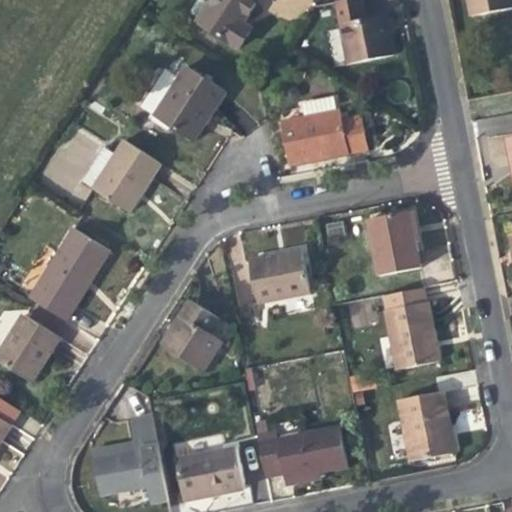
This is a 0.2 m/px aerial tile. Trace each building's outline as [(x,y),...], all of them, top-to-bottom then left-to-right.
[(258,0),(212,0),(198,23),(239,50),(252,29),(243,24),(257,3),(258,0)] [(360,0),(350,0),(336,3),(349,66),(396,57),(392,37),(389,38),(387,29),(384,14),(365,18),(360,0)] [(511,0),(466,0),(470,17),(511,8),(511,0)] [(210,119),(227,93),(188,68),(155,117),(194,143),(210,119)] [(302,104),(305,119),(337,113),(334,98),(302,104)] [(330,158),(368,151),(361,115),(341,119),(340,112),(337,113),(305,119),(282,123),(290,166),(330,158)] [(125,141),(116,155),(104,173),(93,190),(129,214),(141,197),(137,194),(140,189),(158,162),(125,141)] [(93,165),(104,173),(116,155),(104,147),(93,165)] [(379,277),(420,269),(414,238),(409,213),(368,221),(379,277)] [(29,298),(60,318),(88,274),(94,278),(111,253),(74,229),(29,298)] [(257,304),(310,294),(302,253),(275,258),(249,263),(257,304)] [(90,285),(94,278),(88,274),(60,318),(66,322),(90,285)] [(203,372),(222,343),(211,335),(220,321),(190,302),(175,325),(161,346),(203,372)] [(397,371),(440,363),(434,332),(428,303),(385,311),(397,371)] [(0,351),(0,362),(25,379),(31,369),(38,374),(50,355),(61,339),(24,315),(0,351)] [(32,383),(38,374),(31,369),(25,379),(32,383)] [(411,463),(455,454),(448,420),(443,393),(399,401),(411,463)] [(0,399),(0,417),(12,425),(20,412),(0,399)] [(0,443),(12,425),(0,417),(0,443)] [(132,421),(136,443),(137,450),(158,446),(152,417),(132,421)] [(277,441),(283,475),(284,479),(320,473),(328,471),(347,468),(340,429),(277,441)] [(265,479),(283,475),(277,441),(276,433),(257,437),(265,479)] [(92,451),(93,458),(137,450),(136,443),(92,451)] [(158,446),(137,450),(93,458),(101,498),(130,492),(150,488),(165,486),(158,446)] [(218,496),(245,491),(237,448),(176,460),(185,503),(218,496)] [(322,481),(320,473),(284,479),(286,488),(322,481)] [(168,500),(165,486),(150,488),(153,503),(168,500)]
